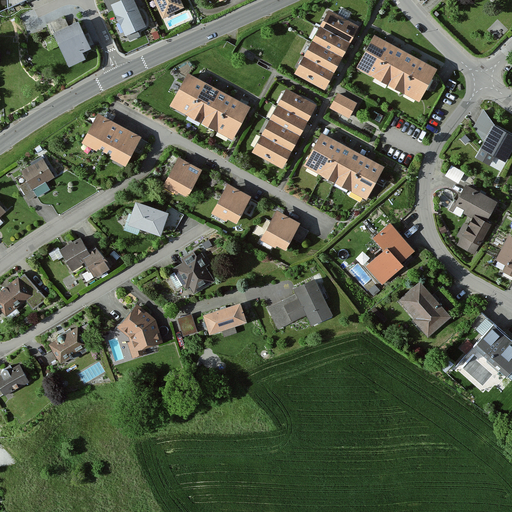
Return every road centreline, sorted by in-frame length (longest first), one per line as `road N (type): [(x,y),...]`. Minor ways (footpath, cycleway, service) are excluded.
road 1 (residential): [(0,271),(145,175),(167,137),(321,220)]
road 2 (residential): [(484,80),(435,146),(425,211),(435,242),(460,273),(511,303)]
road 3 (residential): [(193,234),(0,347)]
road 4 (tertiary): [(281,0),(116,73)]
road 5 (tertiary): [(116,73),(0,144)]
